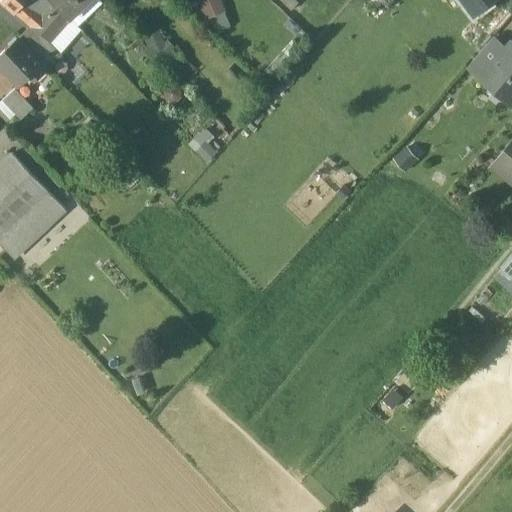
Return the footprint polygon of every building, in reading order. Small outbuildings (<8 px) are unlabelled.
[(0,0),(15,12),(25,1),(25,0),(0,0)] [(54,3),(50,0),(25,0),(25,1),(33,8),(38,3),(47,11),(54,3)] [(52,0),(65,13),(78,0),(52,0)] [(196,0),(205,20),(224,12),(219,0),(196,0)] [(298,2),(296,0),(281,0),(291,9),(298,2)] [(494,0),(452,0),(453,1),(454,0),(462,0),(474,15),(494,0)] [(33,8),(25,1),(15,12),(30,26),(48,41),(62,26),(46,11),(42,16),(33,8)] [(47,11),(38,3),(33,8),(42,16),(46,11),(47,11)] [(69,18),(54,3),(47,11),(46,11),(62,26),(69,18)] [(167,42),(156,23),(140,31),(151,50),(167,42)] [(48,41),(30,26),(18,38),(35,56),(48,41)] [(17,37),(0,52),(0,66),(18,85),(31,73),(35,78),(45,67),(35,56),(18,38),(17,37)] [(491,40),(468,67),(481,78),(505,51),(491,40)] [(48,41),(35,56),(45,67),(46,68),(61,53),(48,41)] [(481,78),(480,79),(509,104),(511,101),(511,100),(511,43),(505,51),(481,78)] [(29,108),(12,89),(2,98),(19,117),(29,108)] [(90,122),(83,129),(98,143),(104,136),(90,122)] [(511,143),(496,163),(511,175),(511,143)] [(0,163),(0,245),(23,269),(75,221),(47,190),(12,153),(0,163)] [(84,212),(56,182),(47,190),(75,221),(84,212)] [(511,257),(499,272),(511,283),(511,257)] [(467,335),(476,350),(493,339),(484,324),(467,335)]
